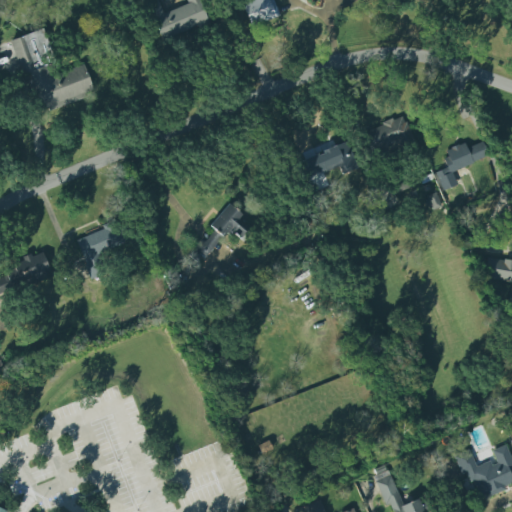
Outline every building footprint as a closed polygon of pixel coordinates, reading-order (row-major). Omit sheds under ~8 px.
[(161,41),(207,22),(198,0),(185,0),(187,3),(163,14),(156,0),(151,0),(145,3),(161,41)] [(279,16),(272,0),(247,0),(241,2),(251,27),(279,16)] [(84,65),(59,73),(44,29),(0,43),(0,47),(2,53),(0,53),(0,77),(25,69),(40,113),(94,95),(84,65)] [(375,151),(411,139),(404,117),(367,129),(375,151)] [(462,143),(464,148),(480,142),(486,156),(450,173),(455,185),(442,191),(434,173),(444,169),(443,165),(444,164),(441,159),(446,157),(444,151),(449,149),(448,148),(456,145),(457,146),(462,143)] [(301,159),(307,178),(339,166),(342,174),(356,169),(346,143),(301,159)] [(209,226),(212,229),(194,252),(204,260),(228,230),(240,239),(248,229),(237,220),(241,215),(227,204),(209,226)] [(75,238),(90,280),(106,275),(99,254),(125,245),(117,223),(75,238)] [(0,277),(0,294),(51,277),(42,252),(23,259),(23,261),(14,264),(16,272),(0,277)] [(511,282),(511,261),(486,259),(484,279),(511,282)] [(452,456),(468,449),(475,466),(487,461),(490,466),(496,464),(491,452),(504,446),(511,463),(511,482),(502,487),(504,491),(489,497),(486,494),(476,498),(465,473),(460,475),(452,456)] [(384,507),(391,505),(393,511),(423,511),(419,499),(400,505),(386,465),(372,470),(384,507)] [(296,501),(296,511),(352,511),(352,508),(330,499),(296,501)]
